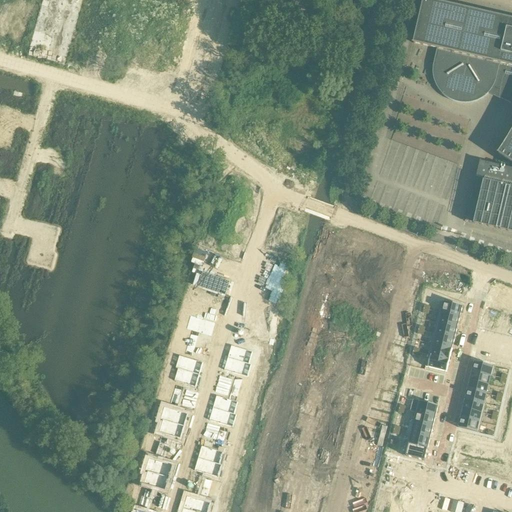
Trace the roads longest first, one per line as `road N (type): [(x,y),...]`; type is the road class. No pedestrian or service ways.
road 1 (residential): [(168,511),(232,295),(278,187)]
road 2 (residential): [(307,445),(365,222)]
road 3 (residential): [(436,482),(485,266)]
road 4 (residential): [(5,230),(51,75)]
road 5 (unknown): [(440,250),(487,111)]
road 6 (residential): [(51,75),(184,111)]
road 7 (unclassified): [(485,266),(365,222)]
road 8 (residential): [(278,187),(184,111)]
